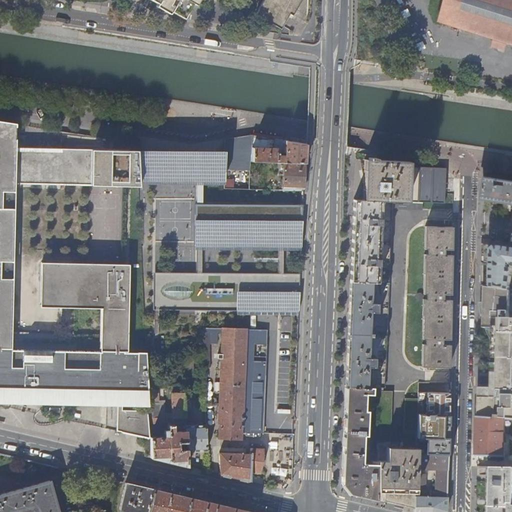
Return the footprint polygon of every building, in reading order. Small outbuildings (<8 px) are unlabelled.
[(173,9),(185,16),(192,4),(195,6),(199,0),(158,0),(160,1),(157,4),(171,12),(173,9)] [(311,20),(311,0),(265,0),(258,12),(289,30),(289,35),(301,37),(311,20)] [(511,0),(446,0),(440,23),(511,45),(511,0)] [(169,14),(171,12),(157,4),(156,7),(162,10),(169,14)] [(182,19),(184,20),(185,16),(173,9),(171,12),(182,19)] [(0,212),(4,212),(4,196),(15,196),(15,184),(16,149),(16,125),(0,122),(0,212)] [(251,161),(253,135),(242,137),(241,160),(251,161)] [(306,144),(253,135),(251,161),(283,162),(305,163),(306,144)] [(241,160),(242,137),(225,140),(224,140),(224,153),(224,159),(241,160)] [(15,184),(139,187),(139,184),(138,152),(138,151),(16,149),(15,184)] [(162,152),(138,152),(139,184),(174,184),(174,180),(202,180),(202,184),(224,184),(224,159),(224,153),(211,153),(210,153),(209,153),(208,154),(206,154),(205,155),(204,156),(204,157),(203,159),(202,160),(195,160),(194,159),(194,158),(193,158),(192,157),(191,156),(190,156),(189,157),(188,157),(187,158),(186,158),(186,159),(186,160),(173,160),(172,159),(172,158),(171,157),(170,156),(169,155),(168,154),(167,153),(165,153),(163,152),(162,152)] [(444,204),(446,169),(422,168),(406,167),(406,162),(376,161),(375,159),(368,158),(368,161),(366,161),(364,201),(392,202),(403,202),(422,203),(444,204)] [(305,163),(283,162),(282,190),(304,191),(304,190),(305,163)] [(511,184),(488,180),(485,202),(511,206),(511,184)] [(389,283),(392,202),(364,201),(354,201),(353,209),(350,282),(389,283)] [(301,244),(302,205),(202,205),(202,230),(202,244),(301,244)] [(0,266),(3,267),(14,267),(15,213),(4,212),(0,212),(0,266)] [(451,285),(452,228),(427,227),(426,284),(451,285)] [(511,249),(482,245),(481,280),(481,287),(511,291),(511,282),(511,249)] [(41,264),(41,308),(103,309),(102,357),(129,357),(130,266),(41,264)] [(3,267),(0,266),(0,353),(12,354),(13,285),(3,285),(3,267)] [(202,309),(202,277),(202,274),(153,274),(153,312),(202,312),(202,309)] [(298,309),(300,277),(202,277),(202,309),(298,309)] [(384,388),(389,283),(350,282),(345,387),(376,388),(383,388),(384,388)] [(424,368),(449,368),(450,316),(451,285),(426,284),(424,368)] [(511,291),(481,287),(480,314),(480,320),(484,320),(493,321),(493,330),(492,389),(479,389),(478,418),(492,420),(505,421),(511,421),(511,291)] [(493,321),(484,320),(483,330),(493,330),(493,321)] [(250,331),(224,330),(220,442),(246,443),(246,433),(250,331)] [(246,433),(265,434),(270,332),(250,331),(246,433)] [(204,337),(203,370),(213,370),(214,337),(204,337)] [(0,405),(116,408),(149,408),(149,404),(149,389),(148,387),(147,357),(129,357),(102,357),(102,373),(68,373),(68,356),(27,355),(27,372),(12,372),(12,354),(0,353),(0,405)] [(376,501),(376,490),(376,477),(376,410),(376,388),(345,387),(343,437),(341,484),(348,495),(365,499),(376,501)] [(416,455),(416,451),(390,450),(392,392),(383,391),(383,388),(376,388),(376,410),(376,477),(376,490),(380,490),(384,490),(385,503),(415,510),(415,498),(415,490),(415,480),(415,470),(416,455)] [(149,389),(149,404),(159,404),(159,402),(164,402),(163,389),(149,389)] [(173,418),(185,417),(184,393),(172,394),(172,413),(173,418)] [(448,416),(449,394),(418,393),(418,400),(418,404),(417,415),(421,415),(421,401),(426,401),(425,415),(427,415),(433,415),(448,416)] [(418,404),(418,400),(404,399),(403,430),(417,431),(417,415),(418,404)] [(149,408),(150,418),(160,418),(160,421),(165,421),(164,413),(164,402),(159,402),(159,404),(149,404),(149,408)] [(116,431),(151,439),(150,438),(150,424),(150,418),(149,408),(116,408),(116,431)] [(165,421),(165,423),(168,423),(167,419),(173,418),(172,413),(164,413),(165,421)] [(421,415),(417,415),(417,431),(416,451),(416,455),(427,455),(427,443),(428,425),(427,425),(427,415),(425,415),(421,415)] [(447,456),(448,416),(433,415),(433,439),(428,439),(428,445),(433,445),(433,456),(447,456)] [(504,458),(505,421),(492,420),(478,418),(477,451),(477,458),(504,458)] [(151,459),(187,467),(187,452),(186,431),(174,432),(174,425),(168,426),(168,431),(164,431),(164,437),(150,438),(151,439),(151,459)] [(187,452),(207,451),(205,425),(186,426),(186,431),(187,452)] [(251,482),(251,478),(251,472),(261,474),(262,468),(263,464),(263,450),(250,450),(250,455),(219,453),(220,475),(251,482)] [(446,511),(447,456),(433,456),(427,455),(416,455),(415,470),(436,470),(435,495),(432,495),(432,498),(415,498),(415,510),(414,511),(446,511)] [(511,511),(511,469),(490,469),(488,511),(511,511)] [(415,480),(415,490),(424,491),(424,480),(415,480)] [(0,511),(57,511),(49,482),(0,495),(0,511)] [(128,511),(147,511),(152,490),(125,483),(119,510),(128,511)] [(248,511),(152,490),(147,511),(248,511)]
